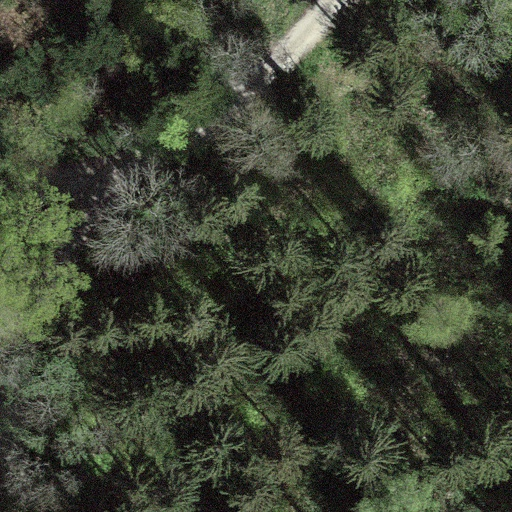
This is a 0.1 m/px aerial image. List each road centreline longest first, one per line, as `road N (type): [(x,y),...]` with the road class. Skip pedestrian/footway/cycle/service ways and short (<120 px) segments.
road 1 (track): [(152,152),(75,233),(29,314),(0,424)]
road 2 (track): [(346,0),(245,101),(152,152)]
road 3 (track): [(152,152),(0,193)]
